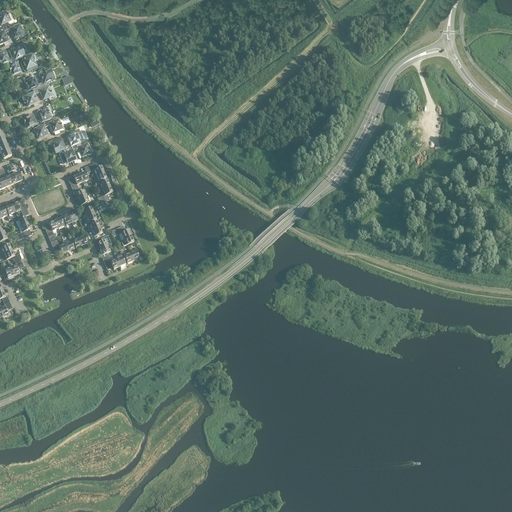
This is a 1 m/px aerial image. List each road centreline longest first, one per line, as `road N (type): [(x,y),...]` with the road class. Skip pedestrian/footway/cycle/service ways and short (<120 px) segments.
road 1 (unclassified): [(0,404),(179,308),(319,193)]
road 2 (unknown): [(206,160),(207,144),(326,35),(337,35),(370,66),(425,0)]
road 3 (unknown): [(272,210),(358,261),(450,291),(511,299)]
road 4 (unclassified): [(445,42),(395,67),(319,193)]
road 5 (unclassified): [(319,193),(356,156),(397,71),(448,52)]
